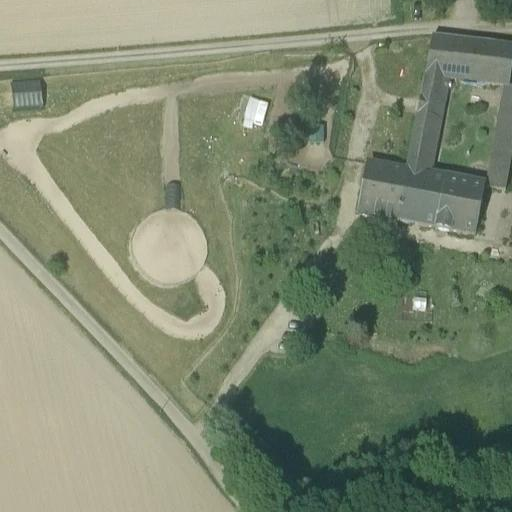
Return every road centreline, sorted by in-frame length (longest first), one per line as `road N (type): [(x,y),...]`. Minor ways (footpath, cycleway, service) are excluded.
road 1 (track): [(511,23),(0,69)]
road 2 (unclassified): [(252,511),(192,435),(0,230)]
